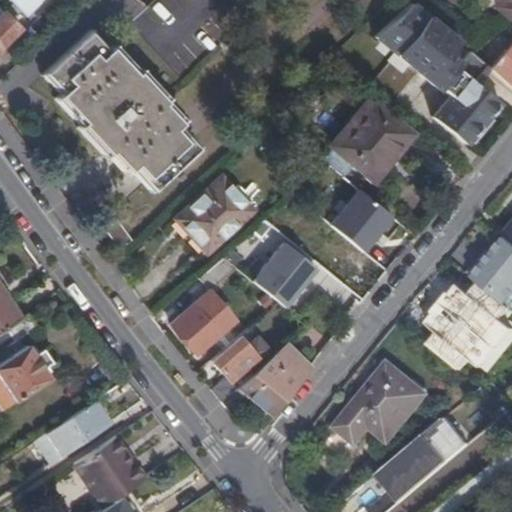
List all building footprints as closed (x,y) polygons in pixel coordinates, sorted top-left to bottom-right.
[(0,0),(0,47),(19,28),(16,24),(40,0),(0,0)] [(511,0),(502,0),(503,0),(498,6),(511,17),(511,0)] [(395,57),(370,87),(392,105),(416,74),(438,93),(440,90),(449,97),(431,119),(464,145),(498,103),(473,83),(486,67),(468,52),(458,65),(448,56),(458,44),(411,5),(374,39),(395,57)] [(88,32),(44,72),(62,93),(57,96),(81,123),(79,125),(105,154),(108,153),(126,172),(131,167),(152,189),(196,149),(176,127),(181,122),(163,103),(166,101),(138,71),(136,72),(112,46),(106,51),(88,32)] [(511,43),(489,69),(511,88),(511,43)] [(370,102),(332,147),(368,177),(365,181),(375,189),(404,154),(397,148),(407,137),(409,138),(410,136),(370,102)] [(221,178),(175,219),(206,253),(251,211),(221,178)] [(116,219),(103,228),(118,250),(131,239),(116,219)] [(206,253),(175,219),(172,223),(202,256),(206,253)] [(480,257),(468,272),(511,308),(511,242),(505,236),(484,261),(480,257)] [(285,245),(253,283),(266,294),(284,308),(316,270),(285,245)] [(229,263),(222,257),(198,278),(208,291),(235,268),(229,263)] [(0,286),(7,298),(14,294),(0,273),(0,286)] [(451,293),(456,296),(463,288),(458,284),(451,293)] [(463,288),(456,296),(431,326),(464,353),(482,331),(488,324),(498,312),(465,285),(463,288)] [(0,350),(35,327),(27,314),(21,318),(7,298),(0,286),(0,350)] [(209,292),(170,325),(195,355),(234,321),(209,292)] [(275,303),(266,294),(253,305),(261,315),(275,303)] [(488,324),(482,331),(486,334),(492,327),(488,324)] [(211,390),(221,403),(237,387),(243,382),(239,377),(256,361),(256,359),(268,349),(257,337),(245,347),(237,337),(210,360),(222,374),(225,372),(228,376),(211,390)] [(269,416),(306,370),(283,345),(243,382),(237,387),(269,416)] [(0,381),(14,402),(48,379),(26,346),(0,362),(0,381)] [(388,363),(354,406),(392,436),(426,394),(388,363)] [(93,400),(109,423),(142,401),(125,379),(93,400)] [(0,407),(1,410),(14,402),(0,381),(0,407)] [(392,436),(354,406),(337,426),(356,442),(370,426),(388,440),(392,436)] [(445,419),(423,437),(446,463),(466,445),(445,419)] [(84,481),(122,456),(120,452),(123,450),(113,435),(72,464),(84,481)] [(379,473),(377,475),(389,490),(366,509),(368,511),(387,511),(446,463),(423,437),(408,449),(379,473)] [(120,495),(142,479),(130,460),(126,462),(122,456),(84,481),(101,507),(120,495)] [(101,507),(94,511),(131,511),(120,495),(101,507)]
